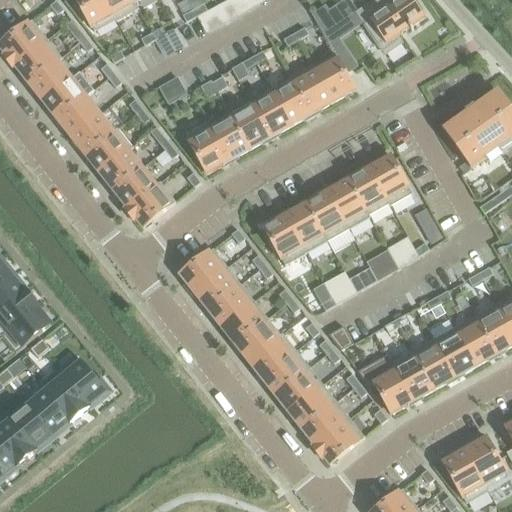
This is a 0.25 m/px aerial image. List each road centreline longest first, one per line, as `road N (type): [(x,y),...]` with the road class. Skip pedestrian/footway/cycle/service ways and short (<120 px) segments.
road 1 (residential): [(128,264),(220,198),(402,93)]
road 2 (residential): [(128,264),(321,507)]
road 3 (residential): [(321,507),(430,421),(511,379)]
road 4 (residential): [(0,98),(128,264)]
